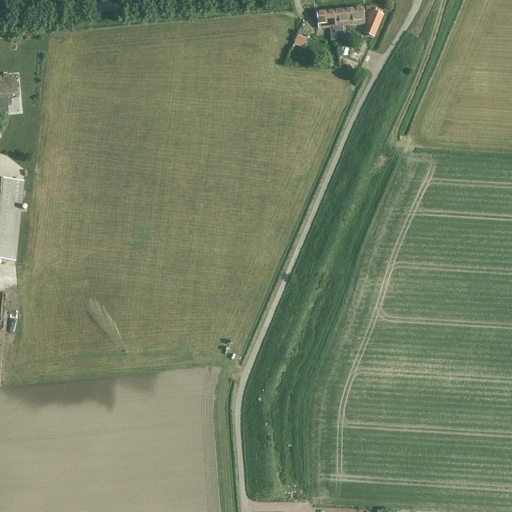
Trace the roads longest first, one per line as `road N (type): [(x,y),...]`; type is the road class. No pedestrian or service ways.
road 1 (unclassified): [(244,511),(239,388),(333,158),(418,0)]
road 2 (unclassified): [(0,17),(204,0)]
